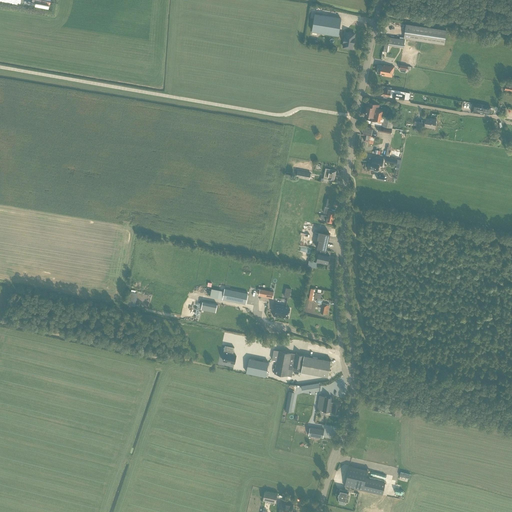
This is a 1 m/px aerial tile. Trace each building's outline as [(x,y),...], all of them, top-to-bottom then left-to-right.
[(338,35),(341,18),(315,14),(312,31),(313,31),(312,34),(317,34),(317,32),(338,35)] [(404,38),(444,44),(446,30),(406,24),(404,38)] [(354,45),(355,38),(354,38),(355,33),(345,32),(345,36),(344,36),(343,43),(343,47),(352,49),(353,44),(354,45)] [(403,46),(404,39),(385,36),(383,51),(387,52),(388,44),(403,46)] [(392,72),(394,66),(384,65),(384,66),(378,65),(377,73),(382,74),(382,75),(391,76),(392,72)] [(382,89),(380,95),(383,96),(383,97),(387,98),(387,96),(390,97),(391,89),(386,88),(386,90),(382,89)] [(391,89),(390,97),(392,97),(404,100),(404,98),(408,99),(409,93),(391,89)] [(394,120),(383,117),(385,110),(378,108),(378,105),(370,103),(369,106),(367,106),(365,115),(373,116),(371,124),(381,126),(381,125),(392,128),(394,120)] [(490,106),(471,103),(470,111),(483,113),(483,111),(489,112),(490,106)] [(418,120),(416,127),(421,128),(422,125),(425,125),(435,127),(437,118),(432,118),(426,117),(426,119),(423,118),(423,121),(418,120)] [(369,142),(373,143),(374,136),(370,136),(371,130),(372,130),(373,127),(363,125),(361,134),(365,134),(364,140),(369,141),(369,142)] [(390,155),(390,145),(381,145),(381,149),(374,149),(374,153),(380,152),(380,155),(390,155)] [(383,158),(375,157),(374,161),(368,160),(367,168),(377,170),(378,163),(382,164),(383,158)] [(334,180),(336,170),(326,168),(324,178),(334,180)] [(311,173),(298,170),(296,177),(309,179),(311,173)] [(327,216),(333,217),(335,212),(328,211),(329,208),(325,207),(323,213),(327,213),(327,216)] [(333,217),(320,214),(320,218),(326,219),(325,222),(332,223),(333,217)] [(318,253),(316,261),(327,264),(329,255),(325,254),(330,234),(319,231),(317,239),(319,240),(317,248),(321,249),(320,253),(318,253)] [(246,304),(248,293),(224,288),(222,299),(246,304)] [(270,290),(260,288),(258,295),(268,297),(270,290)] [(201,309),(216,312),(217,304),(202,301),(201,309)] [(321,313),(327,314),(329,305),(327,305),(327,304),(327,303),(326,303),(326,304),(323,304),(321,313)] [(274,304),(273,311),(273,315),(284,317),(288,317),(290,308),(286,308),(286,307),(274,304)] [(234,347),(225,345),(223,353),(225,353),(223,361),(234,363),(236,355),(232,354),(233,351),(234,347)] [(274,350),(272,359),(276,360),(274,373),(287,375),(292,376),(293,370),(328,377),(331,360),(304,355),(295,354),(291,353),(278,350),(278,351),(274,350)] [(265,376),(268,362),(249,358),(246,372),(265,376)] [(318,380),(300,381),(301,388),(318,387),(318,380)] [(295,392),(289,391),(285,411),(291,413),(295,392)] [(323,410),(322,410),(329,411),(338,413),(339,413),(340,403),(331,402),(331,397),(319,395),(317,409),(323,410)] [(323,437),(324,429),(310,427),(308,435),(323,437)] [(345,486),(354,488),(382,495),(385,482),(365,478),(367,470),(349,465),(344,486),(345,486)] [(399,473),(398,477),(407,479),(408,475),(414,476),(415,472),(406,470),(405,474),(399,473)] [(353,492),(354,488),(345,486),(344,490),(339,489),(337,500),(346,502),(349,491),(353,492)] [(275,502),(277,494),(265,491),(263,500),(275,502)] [(278,511),(293,511),(291,511),(293,505),(293,504),(281,501),(278,511)]
